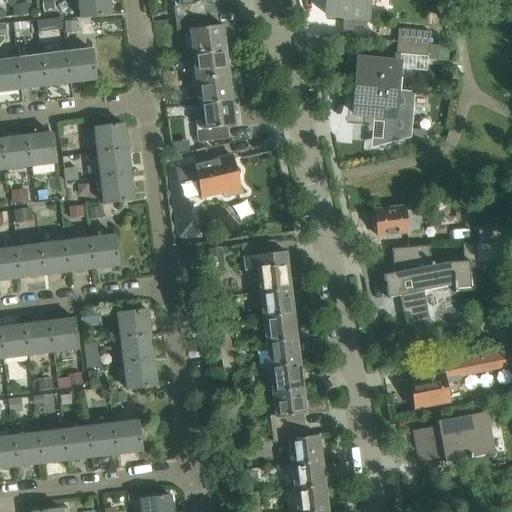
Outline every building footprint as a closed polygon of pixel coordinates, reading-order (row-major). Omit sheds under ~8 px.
[(108,0),(77,0),(80,19),(110,15),(108,0)] [(173,8),(175,20),(204,16),(203,4),(212,3),(211,0),(178,0),(179,7),(173,8)] [(368,0),(328,0),(327,16),(344,18),(342,37),(352,38),(353,25),(366,26),(366,20),(367,20),(368,0)] [(204,16),(175,20),(176,31),(189,30),(192,56),(225,52),(222,25),(206,28),(204,16)] [(397,43),(428,46),(430,32),(398,29),(397,43)] [(428,46),(397,43),(396,55),(427,58),(428,46)] [(430,46),(429,58),(447,59),(448,47),(430,46)] [(66,54),(70,84),(95,81),(92,51),(66,54)] [(192,56),(195,81),(228,76),(225,52),(192,56)] [(70,84),(66,54),(41,57),(45,87),(70,84)] [(356,88),(396,91),(399,63),(387,61),(387,56),(380,56),(379,61),(359,59),(356,88)] [(17,60),(20,90),(45,87),(41,57),(17,60)] [(0,92),(20,90),(17,60),(0,62),(0,92)] [(161,74),(162,85),(174,83),(173,72),(161,74)] [(228,76),(195,81),(199,105),(231,101),(228,76)] [(174,83),(162,85),(164,93),(175,92),(174,83)] [(396,91),(356,88),(354,115),(374,117),(374,121),(381,122),(381,118),(394,119),(396,91)] [(231,101),(199,105),(200,120),(196,121),(197,131),(196,131),(198,143),(229,139),(227,127),(234,126),(231,101)] [(94,128),(97,154),(127,150),(124,125),(94,128)] [(388,138),(420,141),(421,128),(389,125),(388,138)] [(26,137),(30,167),(55,163),(52,134),(26,137)] [(1,140),(5,170),(30,167),(26,137),(1,140)] [(127,150),(97,154),(100,179),(130,175),(127,150)] [(171,177),(175,176),(178,186),(197,181),(201,197),(223,192),(224,197),(241,193),(233,157),(197,165),(194,152),(166,158),(171,177)] [(130,175),(100,179),(103,204),(133,201),(130,175)] [(479,198),(482,226),(505,224),(502,195),(479,198)] [(419,231),(416,206),(374,210),(377,236),(419,231)] [(210,227),(213,239),(237,234),(235,222),(210,227)] [(477,228),(478,244),(508,241),(507,226),(477,228)] [(89,239),(93,269),(118,266),(115,236),(89,239)] [(89,239),(64,242),(68,272),(93,269),(89,239)] [(40,246),(43,275),(68,272),(64,242),(40,246)] [(257,269),(260,293),(290,290),(285,252),(275,253),(274,242),(242,246),(245,271),(257,269)] [(408,315),(414,342),(433,339),(423,292),(454,288),(454,293),(457,293),(457,289),(472,288),(469,263),(476,262),(474,244),(462,245),(463,262),(442,264),(434,266),(433,263),(431,264),(430,247),(408,248),(391,250),(393,273),(383,275),(388,299),(389,299),(389,298),(400,296),(403,315),(408,315)] [(40,246),(15,249),(18,279),(43,275),(40,246)] [(0,250),(0,280),(18,279),(15,249),(0,250)] [(290,290),(260,293),(263,318),(293,314),(290,290)] [(117,314),(120,339),(150,336),(147,310),(117,314)] [(293,314),(263,318),(266,343),(296,339),(293,314)] [(49,322),(53,352),(78,349),(75,319),(49,322)] [(24,325),(28,355),(53,352),(49,322),(24,325)] [(218,323),(220,338),(228,337),(226,323),(218,323)] [(24,325),(0,328),(0,333),(3,358),(28,355),(24,325)] [(120,339),(123,364),(153,361),(150,336),(120,339)] [(228,337),(220,338),(215,339),(216,349),(229,348),(228,337)] [(266,343),(269,368),(299,364),(296,339),(266,343)] [(230,357),(229,348),(216,349),(218,359),(222,358),(230,357)] [(413,405),(414,408),(448,401),(445,385),(461,382),(460,378),(511,368),(511,361),(511,354),(443,366),(444,375),(409,382),(411,392),(409,395),(411,403),(413,405)] [(230,357),(222,358),(224,373),(232,372),(230,357)] [(153,361),(123,364),(126,390),(156,386),(153,361)] [(299,364),(269,368),(271,387),(263,388),(264,394),(272,393),(302,389),(299,364)] [(69,375),(70,387),(82,385),(81,374),(69,375)] [(305,414),(302,389),(272,393),(275,417),(270,417),(272,430),(304,426),(302,415),(305,414)] [(443,458),(444,463),(469,458),(469,459),(472,458),(488,455),(483,429),(489,428),(486,412),(437,422),(437,426),(413,431),(419,463),(443,458)] [(112,425),(116,455),(141,452),(138,421),(112,425)] [(116,455),(112,425),(87,428),(91,458),(116,455)] [(288,441),(291,465),(321,461),(318,436),(305,438),(304,426),(272,430),(273,442),(288,441)] [(62,431),(66,461),(91,458),(87,428),(62,431)] [(62,431),(38,434),(42,464),(66,461),(62,431)] [(42,464),(38,434),(13,437),(17,467),(42,464)] [(0,438),(0,469),(17,467),(13,437),(0,438)] [(291,465),(294,490),(324,486),(321,461),(291,465)] [(294,490),(296,511),(316,511),(327,511),(324,486),(294,490)] [(249,495),(251,510),(259,509),(257,494),(249,495)] [(140,499),(141,511),(171,511),(170,495),(140,499)]
